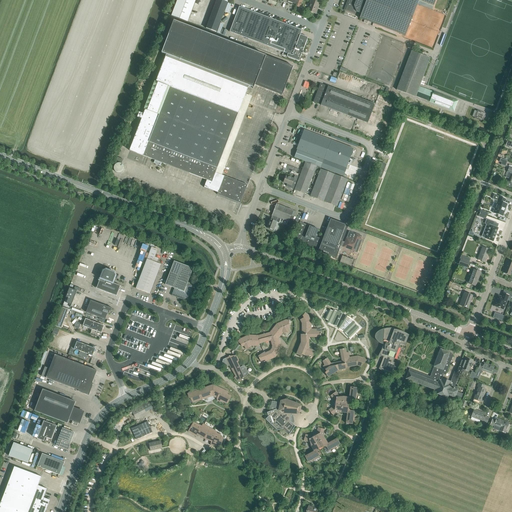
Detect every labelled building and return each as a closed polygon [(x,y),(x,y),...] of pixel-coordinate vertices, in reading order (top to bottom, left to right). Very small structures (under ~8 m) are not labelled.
[(177,0),(173,12),(189,18),(195,0),(177,0)] [(222,0),(217,0),(206,29),(216,32),(227,2),(222,0)] [(319,0),(312,0),(312,1),(311,1),(307,10),(316,13),(319,4),(319,3),(319,0)] [(347,0),(345,8),(357,13),(356,15),(360,17),(360,18),(373,24),(372,26),(396,35),(396,32),(405,36),(418,4),(432,10),(435,0),(347,0)] [(239,7),(230,32),(288,54),(287,56),(299,61),(308,38),(300,35),(302,30),(239,7)] [(174,21),(162,53),(166,55),(144,113),(139,112),(136,119),(141,120),(130,151),(207,180),(204,187),(209,189),(218,193),(217,195),(240,203),(248,185),(216,173),(249,86),(253,88),(253,89),(255,84),(282,94),(281,95),(282,96),(293,66),(175,21),(174,21)] [(430,58),(427,57),(411,51),(397,90),(415,97),(416,96),(440,106),(455,112),(459,101),(433,92),(419,87),(430,58)] [(321,105),(368,123),(375,104),(328,86),(328,87),(320,84),(313,102),(321,105)] [(474,119),(483,122),(486,114),(477,110),(477,112),(475,111),(473,117),(475,118),(474,119)] [(294,158),(344,177),(355,149),(304,130),(297,149),(297,150),(294,158)] [(291,188),(295,190),(306,194),(315,171),(316,166),(305,162),(303,167),(299,177),(295,176),(294,179),(291,188)] [(114,167),(113,168),(114,169),(114,170),(115,171),(115,172),(116,172),(117,172),(118,173),(119,173),(120,172),(121,172),(122,171),(123,170),(123,169),(123,168),(123,167),(123,166),(123,165),(122,164),(121,164),(121,163),(120,163),(119,163),(118,163),(117,163),(116,163),(115,164),(114,165),(114,166),(114,167)] [(335,175),(321,170),(311,196),(324,202),(335,175)] [(335,175),(324,202),(337,207),(348,180),(335,175)] [(294,179),(286,176),(284,183),(287,184),(286,186),(291,188),(294,179)] [(494,195),(493,199),(498,201),(493,213),(503,216),(507,204),(505,203),(506,199),(494,195)] [(273,215),(271,220),(277,222),(279,223),(281,218),(289,222),(293,211),(276,204),(272,215),(273,215)] [(277,222),(271,220),(270,219),(266,227),(273,230),(277,222)] [(331,219),(323,239),(322,242),(318,251),(336,258),(340,246),(342,241),(348,226),(331,219)] [(487,219),(486,222),(487,223),(487,225),(489,226),(485,236),(493,239),(498,226),(493,224),(494,221),(487,219)] [(323,239),(321,238),(316,236),(318,229),(307,225),(300,222),(292,241),(316,251),(318,247),(320,242),(322,242),(323,239)] [(343,247),(354,251),(358,239),(360,240),(362,236),(356,234),(349,231),(345,242),(343,247)] [(161,264),(153,261),(157,249),(152,247),(136,288),(150,293),(161,264)] [(490,250),(482,247),(478,259),(485,262),(490,250)] [(461,259),(459,264),(467,267),(469,262),(461,259)] [(193,268),(174,261),(165,284),(175,288),(172,295),(183,299),(187,298),(188,298),(193,284),(188,282),(193,268)] [(511,262),(508,261),(503,273),(511,275),(511,271),(511,262)] [(97,288),(117,296),(121,285),(113,283),(116,275),(115,272),(104,269),(97,288)] [(481,273),(472,269),(467,282),(476,285),(481,273)] [(69,288),(62,306),(70,309),(77,291),(69,288)] [(473,295),(464,292),(459,305),(468,308),(473,295)] [(503,293),(502,297),(498,295),(494,306),(503,309),(509,295),(503,293)] [(112,308),(91,300),(86,312),(106,319),(108,313),(112,308)] [(68,309),(63,307),(56,326),(61,328),(68,309)] [(343,314),(337,311),(334,310),(333,311),(330,309),(328,314),(329,314),(328,316),(327,315),(325,319),(328,321),(327,323),(331,325),(331,324),(337,327),(343,331),(342,331),(347,336),(346,336),(350,339),(360,329),(357,326),(358,326),(353,321),(343,314)] [(495,312),(493,317),(502,321),(504,316),(495,312)] [(309,337),(310,337),(321,337),(321,331),(317,331),(317,329),(311,329),(311,321),(308,315),(305,313),(303,316),(304,318),(300,320),(302,323),(302,334),(301,334),(301,337),(309,337)] [(100,337),(102,333),(105,325),(86,318),(83,326),(92,329),(91,333),(100,337)] [(279,341),(279,338),(283,332),(284,333),(289,331),(287,325),(289,324),(289,320),(286,320),(277,324),(270,332),(259,335),(258,344),(271,341),(272,343),(279,341)] [(376,339),(376,340),(377,341),(378,341),(378,342),(379,342),(379,343),(380,343),(382,344),(383,344),(382,347),(382,348),(382,349),(381,350),(381,351),(378,356),(379,356),(381,357),(381,356),(384,357),(379,369),(379,368),(379,369),(380,370),(381,371),(383,372),(384,372),(386,373),(388,373),(389,374),(390,374),(391,374),(392,374),(394,375),(394,374),(398,364),(393,362),(395,358),(396,359),(400,348),(399,348),(400,344),(405,346),(409,335),(409,336),(409,335),(407,334),(406,333),(404,332),(402,331),(401,331),(400,331),(398,330),(398,329),(397,329),(396,328),(394,328),(391,328),(390,328),(388,328),(387,328),(385,328),(384,329),(382,329),(380,330),(378,331),(377,332),(376,333),(376,334),(375,334),(375,335),(375,336),(375,337),(375,338),(375,339),(376,339)] [(259,335),(249,335),(240,339),(238,342),(241,344),(243,343),(246,349),(251,347),(251,346),(257,346),(258,344),(259,335)] [(301,337),(301,342),(296,354),(300,355),(301,354),(308,357),(309,355),(313,356),(315,351),(309,348),(309,337),(301,337)] [(77,341),(74,349),(93,356),(96,348),(77,341)] [(272,343),(272,346),(272,349),(270,351),(265,353),(265,352),(258,356),(260,361),(265,360),(265,362),(275,357),(279,352),(281,346),(279,341),(272,343)] [(343,369),(346,369),(346,368),(357,366),(361,367),(362,363),(364,363),(367,360),(364,358),(358,356),(349,357),(348,352),(347,353),(345,348),(340,350),(342,361),(343,369)] [(434,366),(447,371),(453,355),(449,353),(449,352),(441,349),(434,366)] [(55,354),(53,360),(50,368),(45,367),(42,376),(79,390),(79,391),(89,395),(93,384),(92,384),(98,370),(55,354)] [(238,362),(239,361),(237,355),(230,356),(230,355),(229,356),(223,359),(222,363),(226,367),(228,366),(232,366),(236,376),(234,377),(238,382),(241,380),(248,373),(249,372),(242,366),(239,367),(238,362)] [(342,361),(331,363),(327,358),(323,361),(324,365),(323,366),(327,372),(326,373),(328,377),(338,370),(343,369),(342,361)] [(465,361),(462,359),(457,373),(459,374),(461,370),(462,370),(463,367),(465,368),(465,370),(468,371),(470,369),(473,361),(466,358),(465,361)] [(484,363),(483,364),(480,363),(478,369),(481,371),(482,370),(492,374),(494,367),(484,363)] [(446,375),(447,371),(434,366),(430,377),(411,369),(410,372),(409,372),(406,379),(435,390),(434,393),(448,398),(449,395),(455,397),(458,390),(457,390),(458,387),(455,386),(459,374),(454,372),(451,381),(442,378),(444,374),(446,375)] [(474,399),(474,400),(473,402),(473,403),(476,404),(478,403),(479,401),(481,402),(486,390),(484,389),(485,386),(479,383),(477,387),(479,387),(474,399)] [(217,401),(228,403),(231,396),(227,394),(228,392),(213,384),(197,390),(197,388),(187,393),(189,398),(190,398),(193,403),(212,396),(217,398),(217,401)] [(51,417),(59,395),(43,389),(35,410),(51,417)] [(349,397),(344,396),(340,397),(336,392),(331,396),(333,399),(332,403),(349,405),(349,402),(348,402),(348,400),(349,400),(349,397)] [(356,393),(350,392),(349,397),(349,400),(348,400),(348,402),(349,402),(352,400),(355,401),(358,393),(356,393)] [(51,417),(68,423),(69,418),(78,421),(82,412),(73,408),(75,401),(59,395),(51,417)] [(110,404),(120,398),(118,396),(109,402),(110,404)] [(290,434),(295,426),(291,422),(291,416),(293,414),(297,414),(297,413),(300,413),(301,406),(299,405),(299,404),(287,400),(286,399),(280,400),(279,406),(276,406),(277,402),(272,401),(271,406),(270,406),(270,411),(267,412),(268,416),(265,419),(277,430),(283,428),(290,434)] [(152,407),(149,401),(142,405),(145,411),(152,407)] [(332,403),(331,408),(329,410),(333,415),(338,411),(342,412),(347,413),(348,410),(347,410),(347,408),(348,408),(349,405),(332,403)] [(474,410),(472,417),(483,421),(483,423),(487,424),(489,418),(486,416),(487,414),(474,410)] [(506,433),(507,430),(509,423),(497,418),(496,421),(493,419),(491,425),(494,427),(495,426),(500,428),(499,430),(506,433)] [(37,438),(50,443),(57,425),(44,421),(37,438)] [(148,421),(131,428),(136,439),(153,432),(148,421)] [(193,422),(191,427),(199,432),(197,435),(205,439),(211,441),(216,431),(204,424),(203,427),(193,422)] [(75,432),(63,427),(56,445),(68,450),(69,449),(70,446),(70,445),(75,432)] [(196,436),(197,435),(199,432),(191,427),(188,431),(196,436)] [(317,431),(313,433),(321,448),(324,446),(323,445),(325,445),(326,445),(328,443),(325,439),(323,436),(324,429),(318,427),(317,431)] [(211,441),(210,445),(220,447),(222,442),(219,441),(221,435),(217,433),(217,432),(216,431),(211,441)] [(311,446),(314,451),(316,450),(317,449),(318,449),(319,449),(321,448),(313,433),(309,435),(306,434),(304,441),(310,443),(311,446)] [(149,444),(150,451),(162,448),(161,441),(149,444)] [(323,445),(324,446),(327,447),(329,450),(336,448),(335,447),(332,441),(328,443),(326,445),(325,445),(323,445)] [(28,463),(33,450),(14,443),(9,456),(28,463)] [(38,451),(35,450),(31,463),(34,464),(35,459),(38,459),(42,446),(39,446),(38,451)] [(317,452),(319,449),(318,449),(317,449),(316,450),(314,451),(310,454),(313,459),(313,460),(320,455),(318,453),(317,452)] [(38,466),(60,474),(65,461),(42,453),(38,466)] [(45,511),(50,499),(44,497),(47,488),(39,485),(42,476),(15,465),(0,503),(0,511),(45,511)]
